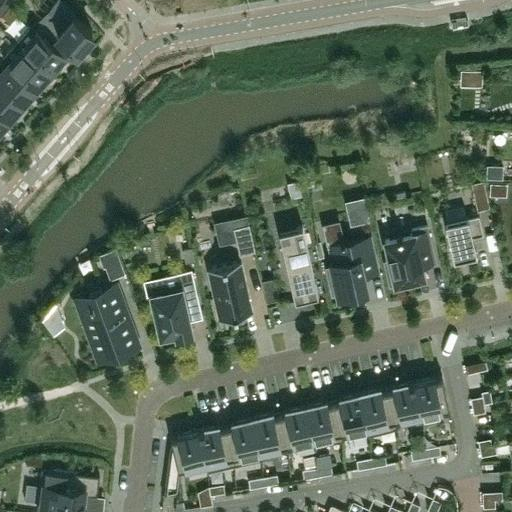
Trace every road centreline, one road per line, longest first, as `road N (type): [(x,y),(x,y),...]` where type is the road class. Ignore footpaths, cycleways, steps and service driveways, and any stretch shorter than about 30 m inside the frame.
road 1 (residential): [(133,511),(147,405),(162,387),(511,310)]
road 2 (residential): [(389,0),(153,40)]
road 3 (residential): [(4,209),(153,40)]
